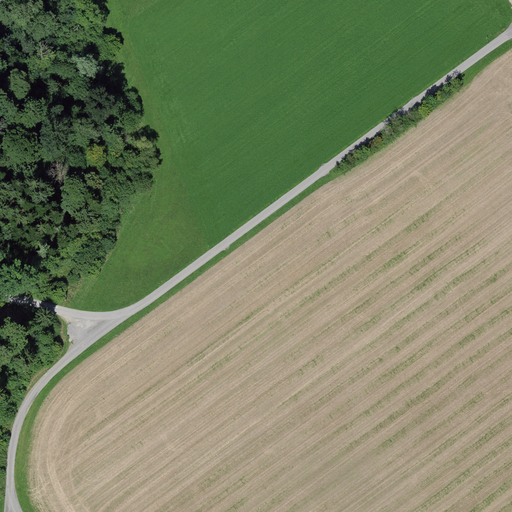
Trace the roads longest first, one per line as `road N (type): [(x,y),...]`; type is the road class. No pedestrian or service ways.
road 1 (track): [(118,322),(511,34)]
road 2 (track): [(118,322),(31,397),(14,443),(7,511)]
road 3 (track): [(0,297),(118,322)]
